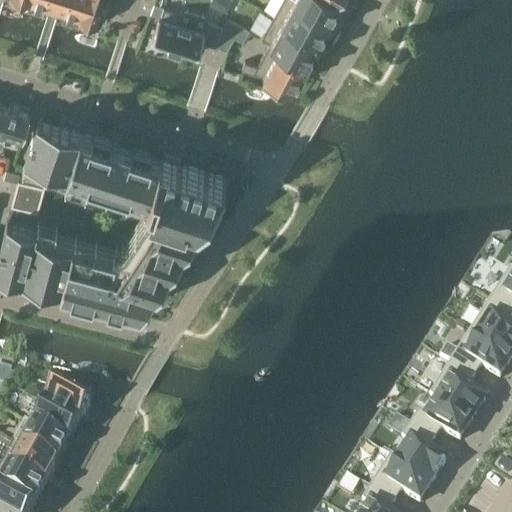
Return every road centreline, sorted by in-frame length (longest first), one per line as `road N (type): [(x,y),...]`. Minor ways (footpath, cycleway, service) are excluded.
road 1 (residential): [(0,83),(275,171)]
road 2 (residential): [(275,171),(163,337)]
road 3 (residential): [(374,0),(275,171)]
road 4 (residential): [(163,337),(72,511)]
road 5 (residential): [(163,337),(0,291)]
road 6 (residential): [(511,390),(435,511)]
